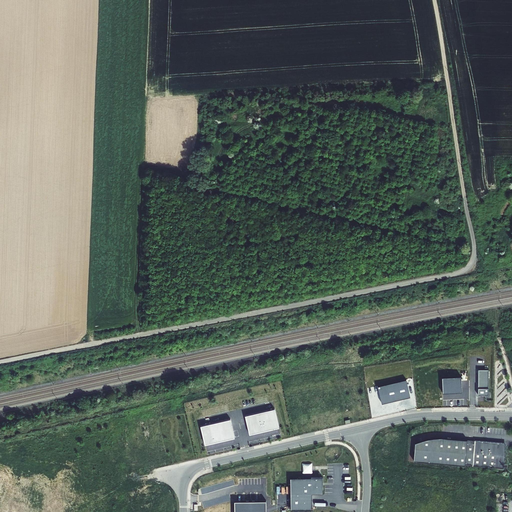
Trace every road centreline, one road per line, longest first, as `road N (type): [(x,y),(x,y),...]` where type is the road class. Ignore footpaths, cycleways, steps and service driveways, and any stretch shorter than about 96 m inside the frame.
road 1 (track): [(434,0),(474,244),(468,267),(0,362)]
road 2 (unclassified): [(359,429),(177,470)]
road 3 (unclassified): [(511,416),(422,415),(359,429)]
road 4 (track): [(366,467),(511,478)]
